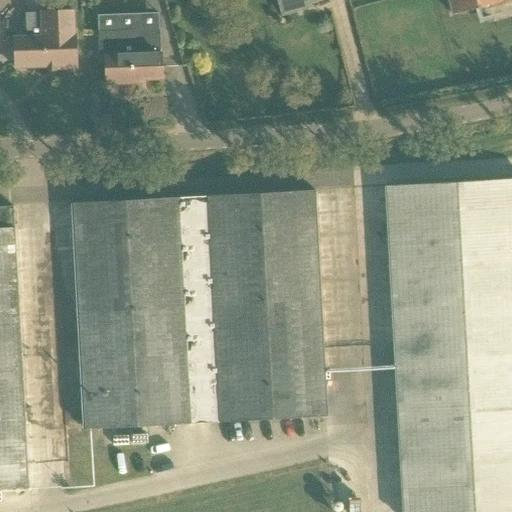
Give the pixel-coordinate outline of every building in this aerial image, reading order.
[(278,0),(282,14),(295,10),(294,6),(317,0),(278,0)] [(448,0),(453,15),(507,0),(448,0)] [(41,12),(41,13),(36,13),(33,16),(30,19),(28,24),(28,28),(29,35),(31,37),(14,37),(15,68),(55,67),(55,70),(76,69),(74,11),(41,12)] [(134,81),(162,80),(161,53),(160,53),(159,29),(98,31),(99,55),(105,55),(106,85),(134,84),(134,81)] [(511,511),(511,180),(386,188),(399,445),(402,511),(511,511)] [(315,191),(71,203),(85,429),(326,416),(315,191)] [(13,206),(0,207),(0,489),(28,488),(13,206)]
